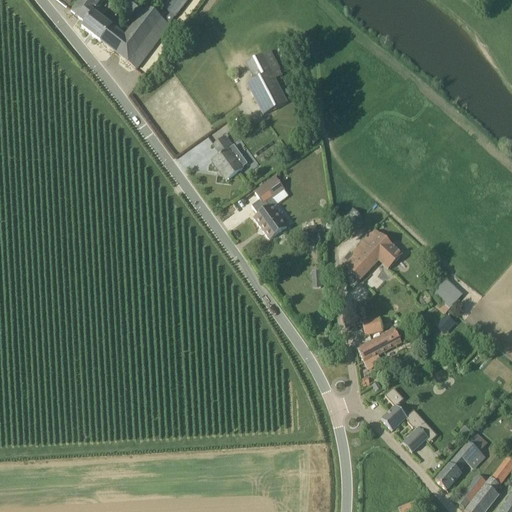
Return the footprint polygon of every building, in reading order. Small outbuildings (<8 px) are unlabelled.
[(136,70),(143,61),(136,55),(162,21),(134,0),(113,0),(139,20),(124,38),(94,14),(105,0),(81,0),(71,13),(85,24),(81,29),(97,41),(97,40),(136,71),(137,70),(136,70)] [(189,0),(169,0),(162,9),(175,19),(189,0)] [(263,57),(269,68),(272,74),(278,71),(279,72),(280,70),(271,53),(270,53),(263,57)] [(275,81),(271,74),(247,86),(263,117),(287,104),(275,81)] [(241,168),(245,164),(232,145),(231,146),(224,137),(213,146),(221,157),(212,163),(218,170),(220,169),(229,180),(243,170),(241,168)] [(285,192),(275,180),(255,194),(263,205),(258,209),(262,215),(254,220),(264,233),(270,241),(287,229),(272,209),(276,207),(272,201),(285,192)] [(362,219),(352,210),(340,224),(349,233),(351,232),(356,226),(362,219)] [(354,235),(359,229),(356,226),(351,232),(354,235)] [(316,232),(322,231),(321,227),(316,228),(315,227),(304,230),(307,248),(319,246),(316,232)] [(403,257),(386,242),(375,231),(344,264),(350,270),(348,271),(360,283),(379,263),(389,272),(403,257)] [(435,274),(443,280),(448,274),(441,268),(435,274)] [(312,273),(312,281),(321,280),(320,272),(312,273)] [(446,280),(432,295),(441,303),(449,311),(450,311),(463,296),(446,280)] [(445,316),(449,311),(441,303),(436,309),(445,316)] [(450,315),(440,328),(448,334),(458,322),(450,315)] [(380,320),(362,324),(365,337),(383,333),(380,320)] [(394,332),(357,352),(367,371),(382,363),(379,357),(401,346),(394,332)] [(377,385),(373,388),(377,394),(381,391),(377,385)] [(395,409),(394,409),(381,421),(386,426),(392,433),(406,421),(408,423),(407,424),(413,430),(414,430),(416,432),(403,445),(412,455),(426,442),(427,441),(428,440),(424,435),(419,430),(424,426),(425,425),(414,412),(409,417),(403,410),(399,406),(403,402),(404,402),(393,390),(385,398),(389,402),(395,409)] [(465,428),(459,435),(465,440),(470,433),(465,428)] [(479,453),(487,445),(477,435),(469,444),(435,482),(447,493),(462,476),(460,474),(467,466),(473,471),(484,458),(479,453)] [(487,511),(498,497),(494,494),(511,470),(511,452),(508,458),(509,458),(465,511),(487,511)] [(486,483),(478,477),(457,504),(464,510),(486,483)] [(511,511),(511,496),(511,497),(501,511),(511,511)] [(416,502),(399,509),(399,511),(413,511),(418,510),(416,502)]
